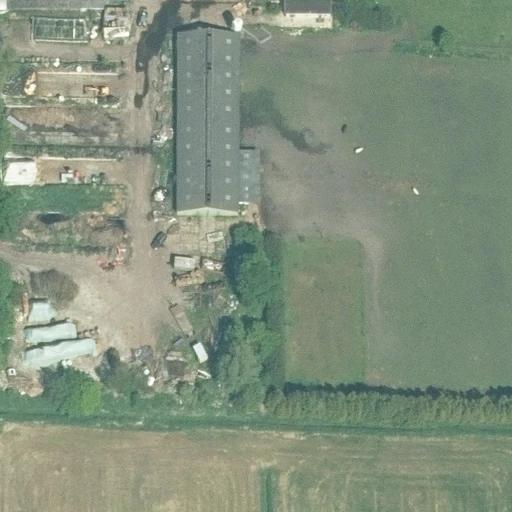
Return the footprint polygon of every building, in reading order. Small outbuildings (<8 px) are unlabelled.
[(4,0),(5,13),(101,14),(101,0),(4,0)] [(340,0),(271,0),(272,9),(293,9),(293,16),(333,16),(333,9),(340,9),(340,0)] [(25,27),(26,46),(59,44),(96,43),(95,24),(25,27)] [(237,40),(176,40),(176,218),(237,218),(237,40)] [(30,176),(134,174),(134,154),(30,155),(30,176)] [(75,233),(76,209),(41,208),(40,232),(75,233)] [(120,330),(88,337),(92,353),(124,347),(120,330)] [(180,341),(176,347),(198,363),(203,356),(180,341)] [(96,369),(95,358),(61,359),(62,369),(96,369)]
